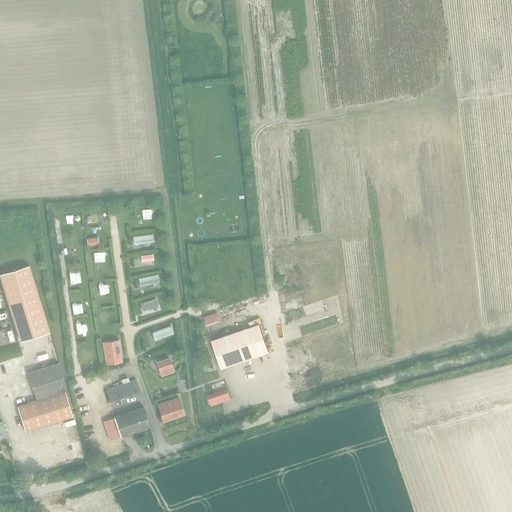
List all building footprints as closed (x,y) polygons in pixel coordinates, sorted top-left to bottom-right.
[(28,265),(0,273),(0,276),(20,341),(49,332),(28,265)] [(217,312),(203,317),(206,324),(219,320),(217,312)] [(259,323),(211,339),(221,368),(268,352),(259,323)] [(118,340),(102,342),(106,364),(121,362),(118,340)] [(173,371),(169,358),(156,362),(159,371),(166,368),(167,373),(173,371)] [(35,400),(17,406),(25,431),(72,416),(64,390),(66,390),(58,363),(27,372),(35,400)] [(109,402),(139,392),(135,379),(105,390),(109,402)] [(157,405),(163,422),(184,415),(178,398),(157,405)] [(113,416),(119,436),(149,426),(143,407),(113,416)]
